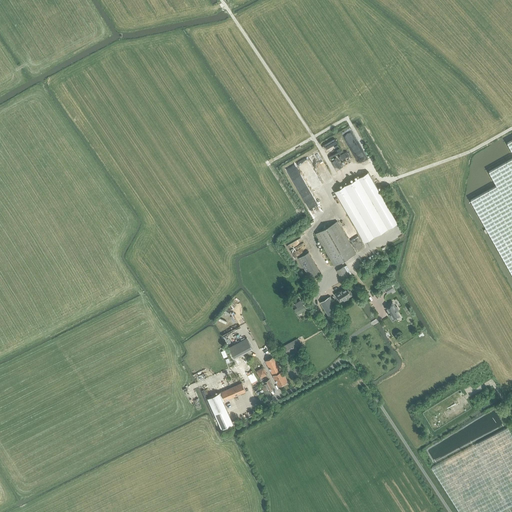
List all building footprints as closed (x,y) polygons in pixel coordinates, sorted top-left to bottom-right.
[(511,141),(507,144),(511,152),(511,159),(488,173),(496,186),(471,200),(490,235),(511,274),(511,141)] [(398,223),(368,172),(335,191),(364,242),(398,223)] [(334,266),(355,254),(337,222),(315,234),(334,266)] [(343,282),(350,278),(343,267),(336,271),(343,282)] [(394,289),(391,285),(384,289),(387,294),(394,289)] [(343,299),(344,300),(352,295),(349,290),(348,290),(347,287),(342,290),(335,294),(337,299),(338,298),(340,301),(343,299)] [(334,324),(342,319),(334,306),(335,305),(330,296),(320,302),(334,324)] [(298,315),(306,310),(301,301),(295,304),(297,308),(294,310),(298,315)] [(388,312),(387,313),(393,321),(397,318),(399,316),(396,311),(399,310),(397,307),(396,307),(392,302),(388,305),(385,307),(388,312)] [(247,337),(228,347),(234,358),(252,348),(247,337)] [(297,340),(281,348),(285,356),(286,356),(287,358),(302,350),(301,348),(302,348),(297,340)] [(266,346),(272,356),(277,354),(271,343),(266,346)] [(234,362),(238,369),(247,365),(243,357),(234,362)] [(279,386),(288,381),(282,371),(281,370),(274,357),(266,362),(279,386)] [(267,374),(263,367),(256,371),(260,378),(267,374)] [(269,391),(273,389),(269,381),(261,385),(268,399),(272,397),(269,391)] [(242,384),(221,393),(224,401),(245,392),(242,384)] [(221,393),(207,399),(221,429),(233,424),(223,402),(224,401),(221,393)] [(511,511),(511,436),(507,427),(431,468),(459,511),(511,511)]
